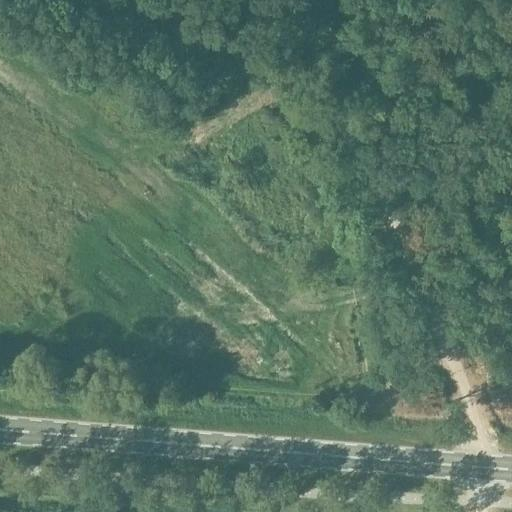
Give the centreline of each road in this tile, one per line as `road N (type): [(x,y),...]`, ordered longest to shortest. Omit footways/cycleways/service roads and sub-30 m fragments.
road 1 (secondary): [(511,471),(0,432)]
road 2 (track): [(415,280),(374,184),(335,128),(259,67),(126,0)]
road 3 (track): [(481,469),(477,426),(415,280)]
